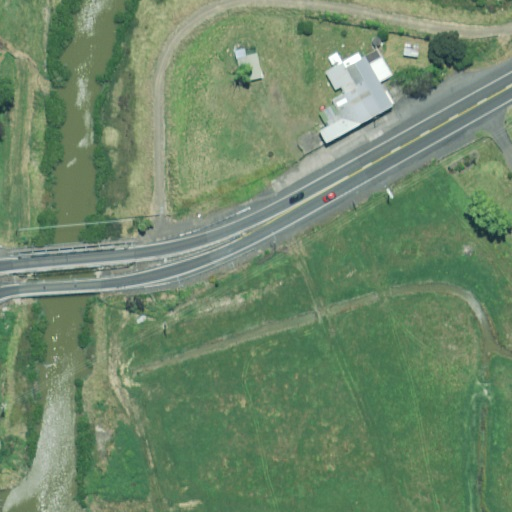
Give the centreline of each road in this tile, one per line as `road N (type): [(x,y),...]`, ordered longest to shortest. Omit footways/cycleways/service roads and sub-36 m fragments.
road 1 (primary): [(286,211),(248,241),(164,273),(0,294)]
road 2 (primary): [(0,267),(161,251),(286,211)]
road 3 (primary): [(286,211),(511,85)]
